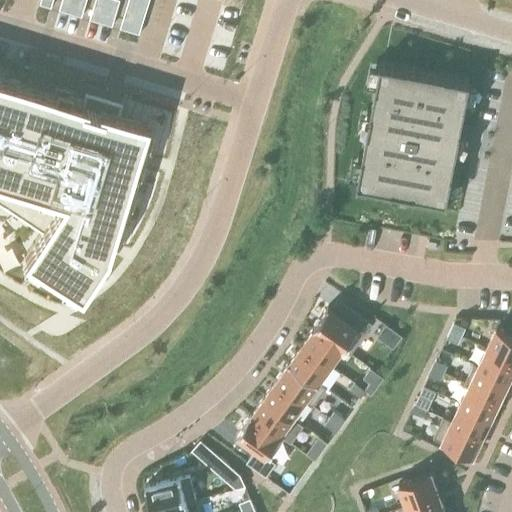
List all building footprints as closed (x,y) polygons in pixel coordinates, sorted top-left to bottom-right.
[(61,0),(59,9),(82,16),(86,0),(61,0)] [(95,0),(90,18),(113,25),(119,0),(95,0)] [(128,0),(120,27),(132,31),(141,0),(128,0)] [(381,61),(357,182),(447,200),(470,79),(381,61)] [(0,198),(11,205),(10,208),(13,209),(14,207),(34,220),(34,223),(36,224),(37,222),(40,224),(40,227),(41,228),(24,254),(26,256),(39,264),(63,280),(76,288),(79,290),(105,248),(107,238),(117,208),(120,197),(121,193),(125,182),(125,181),(126,179),(126,178),(129,167),(130,163),(134,152),(134,151),(135,148),(138,137),(138,136),(139,133),(143,121),(144,119),(132,115),(129,114),(119,111),(117,111),(119,105),(117,104),(117,105),(101,100),(102,99),(100,99),(97,108),(82,104),(83,101),(81,100),(80,100),(53,91),(43,89),(36,86),(0,75),(0,198)] [(351,353),(373,322),(352,307),(345,317),(329,305),(314,325),(344,346),(343,347),(351,353)] [(461,334),(465,327),(454,322),(450,329),(461,334)] [(331,364),(343,347),(344,346),(314,325),(313,326),(302,343),(331,364)] [(511,358),(511,333),(497,326),(487,347),(511,358)] [(458,342),(461,334),(450,329),(447,336),(458,342)] [(331,364),(302,343),(289,360),(318,381),(319,381),(331,364)] [(511,371),(511,358),(487,347),(479,364),(478,365),(508,379),(511,371)] [(444,371),(447,364),(436,359),(433,366),(444,371)] [(327,386),(319,381),(318,381),(289,360),(276,378),(306,399),(305,400),(313,405),(327,386)] [(500,398),(508,379),(478,365),(479,364),(474,362),(465,382),(469,384),(469,383),(500,398)] [(440,379),(444,371),(433,366),(429,373),(440,379)] [(306,399),(276,378),(264,395),(293,416),(305,400),(306,399)] [(360,395),(365,388),(355,381),(350,388),(360,395)] [(500,398),(469,383),(469,384),(461,402),(491,416),(500,398)] [(281,433),(293,416),(264,395),(252,412),(251,413),(280,434),(281,433)] [(419,395),(415,403),(426,408),(427,409),(431,401),(419,395)] [(491,416),(461,402),(452,419),(452,420),(482,435),(491,416)] [(423,415),(426,408),(415,403),(412,410),(423,415)] [(345,417),(335,410),(330,417),(340,424),(345,417)] [(285,436),(281,433),(280,434),(251,413),(236,433),(256,447),(247,460),(266,474),(276,461),(270,457),(285,436)] [(472,455),(482,435),(452,420),(452,419),(444,415),(433,437),(472,455)] [(340,424),(330,417),(325,423),(335,430),(340,424)] [(220,456),(212,466),(222,475),(230,465),(220,456)] [(438,492),(430,470),(399,482),(407,502),(407,503),(438,492)] [(196,498),(190,473),(145,485),(152,510),(196,498)] [(441,511),(446,510),(438,492),(407,503),(407,502),(398,506),(400,511),(441,511)] [(254,504),(250,497),(239,502),(242,509),(254,504)] [(200,511),(196,498),(152,510),(152,511),(153,511),(152,511),(200,511)]
